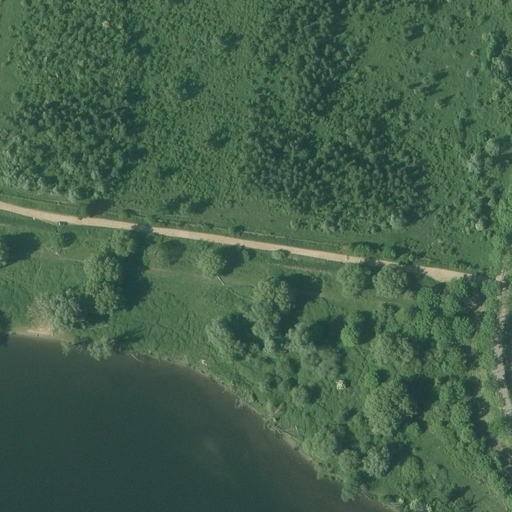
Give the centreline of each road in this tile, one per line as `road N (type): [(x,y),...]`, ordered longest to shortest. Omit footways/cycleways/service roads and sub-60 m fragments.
road 1 (track): [(504,281),(0,205)]
road 2 (track): [(448,275),(436,307),(0,250)]
road 3 (track): [(436,307),(462,349),(477,427),(511,486)]
road 4 (unclassified): [(511,428),(495,381),(511,247)]
